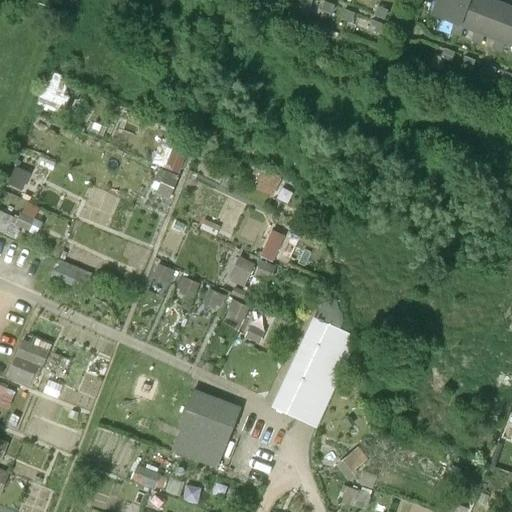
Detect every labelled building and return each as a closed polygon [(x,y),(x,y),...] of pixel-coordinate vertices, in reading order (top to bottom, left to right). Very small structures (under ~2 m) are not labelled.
[(333,3),(325,0),(323,0),(320,9),(329,13),(333,3)] [(511,5),(499,0),(436,0),(432,12),(452,20),(462,24),(474,29),(482,32),(494,37),(503,41),(511,44),(511,5)] [(386,8),(378,5),(374,14),(383,17),(386,8)] [(353,11),(343,7),(340,17),(349,20),(353,11)] [(381,22),(373,18),(369,28),(377,31),(381,22)] [(462,24),(452,20),(449,30),(459,34),(462,24)] [(482,32),(474,29),(470,39),(479,42),(482,32)] [(503,41),(494,37),(491,47),(499,50),(503,41)] [(452,50),(442,46),(439,55),(448,59),(452,50)] [(472,58),(464,55),(460,64),(468,67),(472,58)] [(493,66),(484,63),(480,72),(489,76),(493,66)] [(511,79),(511,74),(504,71),(500,80),(510,84),(511,79)] [(246,186),(273,192),(277,174),(250,168),(246,186)] [(160,170),(154,191),(169,195),(175,174),(160,170)] [(24,228),(38,208),(26,201),(13,221),(24,228)] [(266,279),(282,233),(269,229),(253,275),(266,279)] [(236,254),(224,276),(241,285),(253,263),(236,254)] [(56,257),(48,275),(80,289),(88,271),(56,257)] [(169,282),(172,269),(159,266),(156,279),(169,282)] [(209,291),(207,305),(220,307),(222,292),(209,291)] [(227,315),(240,318),(244,305),(231,302),(227,315)] [(263,345),(271,325),(250,317),(242,337),(263,345)] [(356,342),(312,322),(272,411),(316,431),(356,342)] [(26,384),(31,364),(40,366),(45,346),(15,338),(5,379),(26,384)] [(0,387),(0,404),(6,406),(9,389),(0,387)] [(238,413),(194,396),(173,451),(217,468),(238,413)] [(337,502),(365,505),(367,491),(339,488),(337,502)]
